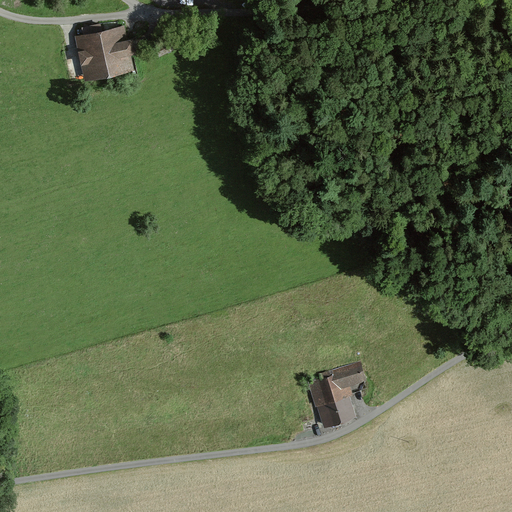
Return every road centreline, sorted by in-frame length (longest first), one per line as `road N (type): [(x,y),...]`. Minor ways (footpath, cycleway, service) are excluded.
road 1 (track): [(0,482),(334,436),(511,333)]
road 2 (unclassified): [(368,0),(168,13),(127,0)]
road 3 (track): [(388,222),(511,109)]
